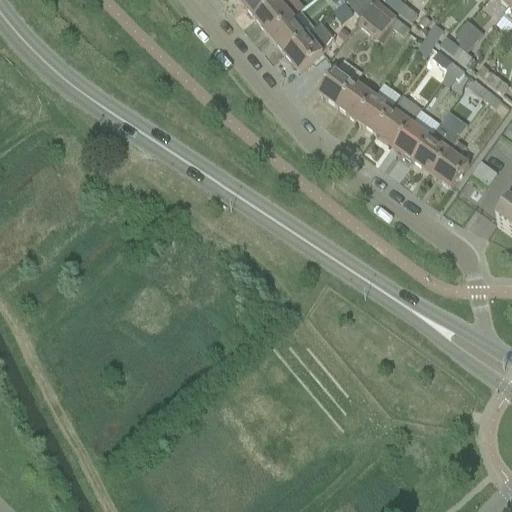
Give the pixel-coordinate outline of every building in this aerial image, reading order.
[(246,0),(240,6),(255,23),(279,4),(282,0),(246,0)] [(378,0),(397,15),(403,8),(392,0),(378,0)] [(511,11),(511,0),(493,0),(510,14),(511,11)] [(270,41),(294,21),(279,4),(255,23),(270,41)] [(392,33),(398,25),(395,23),(377,7),(361,26),(357,30),(376,46),(378,44),(383,49),(392,33)] [(417,20),(403,8),(397,15),(412,27),(417,20)] [(511,28),(511,11),(510,14),(503,21),(511,28)] [(285,59),(309,39),(294,21),(270,41),(285,59)] [(407,33),(398,25),(392,33),(402,41),(407,33)] [(468,27),(457,39),(460,54),(466,59),(482,40),(468,27)] [(309,39),(285,59),(300,77),(324,57),(334,44),(321,29),(309,39)] [(435,31),(426,45),(434,49),(443,35),(435,31)] [(440,50),(453,60),(459,53),(446,43),(440,50)] [(418,59),(425,63),(434,49),(426,45),(418,59)] [(460,54),(459,53),(453,60),(466,70),(472,64),(466,59),(460,54)] [(438,57),(432,64),(446,74),(451,68),(438,57)] [(343,65),(319,99),(338,113),(356,88),(363,79),(343,65)] [(464,78),(451,68),(446,74),(458,85),(464,78)] [(482,71),(476,79),(488,90),(495,82),(482,71)] [(508,92),(495,82),(488,90),(501,100),(508,92)] [(469,93),(482,104),(487,97),(474,86),(469,93)] [(357,127),(375,102),(356,88),(338,113),(357,127)] [(495,114),(500,107),(487,97),(482,104),(495,114)] [(375,102),(357,127),(376,140),(394,115),(375,102)] [(394,115),(376,140),(394,154),(413,129),(421,117),(402,104),(394,115)] [(413,129),(394,154),(413,167),(431,143),(413,129)] [(450,156),(460,143),(441,129),(431,143),(413,167),(432,181),(450,156)] [(466,152),(458,146),(460,143),(450,156),(432,181),(451,195),(469,170),(459,162),(466,152)] [(487,191),(497,178),(480,166),(471,179),(487,191)] [(511,212),(509,211),(496,229),(511,241),(511,212)]
